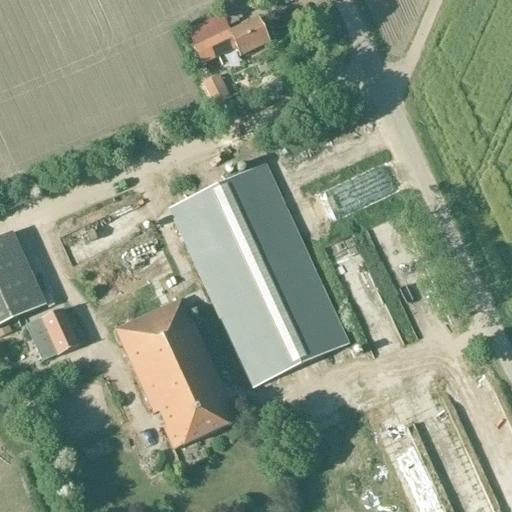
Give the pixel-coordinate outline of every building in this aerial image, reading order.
[(230,31),(222,16),(188,32),(195,47),(230,31)] [(268,45),(256,20),(192,51),(200,67),(234,51),(238,60),(268,45)] [(231,101),(220,77),(204,85),(215,108),(231,101)] [(367,118),(342,141),(357,157),(382,134),(367,118)] [(305,151),(308,162),(325,157),(322,146),(305,151)] [(345,346),(262,168),(169,211),(252,389),(345,346)] [(391,177),(320,201),(325,217),(397,193),(391,177)] [(125,202),(65,227),(77,256),(137,231),(125,202)] [(0,328),(44,309),(10,234),(0,238),(0,328)] [(395,260),(411,249),(404,240),(388,251),(395,260)] [(112,287),(130,278),(161,262),(151,243),(102,268),(112,287)] [(227,401),(180,301),(113,332),(152,417),(157,414),(164,430),(161,431),(172,453),(235,423),(225,402),(227,401)] [(78,349),(61,311),(39,321),(56,359),(78,349)] [(511,412),(503,380),(465,390),(482,450),(511,441),(511,412)] [(413,413),(390,421),(395,436),(418,428),(413,413)] [(96,433),(113,424),(109,415),(92,424),(96,433)] [(414,430),(395,439),(429,504),(448,495),(414,430)] [(507,511),(482,448),(448,462),(467,511),(507,511)] [(511,508),(511,456),(497,461),(511,508)]
